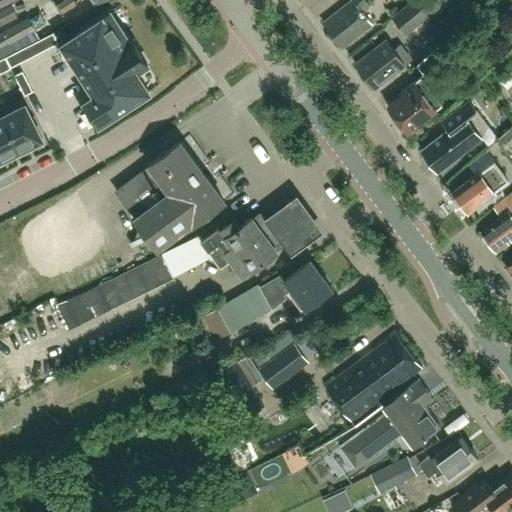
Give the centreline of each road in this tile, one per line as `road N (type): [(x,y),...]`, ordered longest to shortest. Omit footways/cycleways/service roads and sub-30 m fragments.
road 1 (residential): [(278,0),(440,209),(407,239)]
road 2 (residential): [(257,37),(157,112),(0,201)]
road 3 (residential): [(511,400),(493,416),(345,225)]
road 4 (unknown): [(278,65),(246,95),(242,120),(304,171)]
road 5 (tertiary): [(338,144),(257,37)]
road 6 (tertiary): [(511,372),(429,267)]
road 7 (residential): [(511,306),(464,241),(429,267)]
